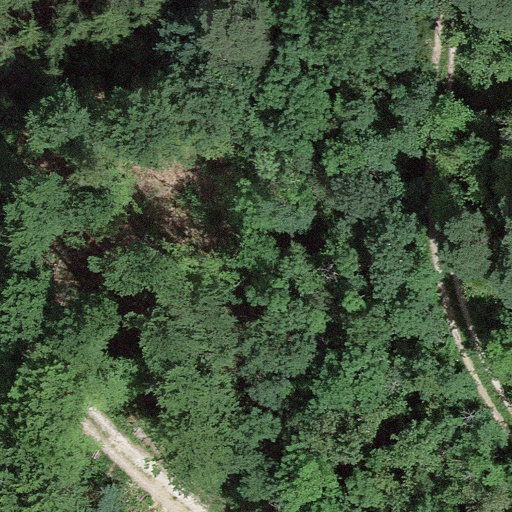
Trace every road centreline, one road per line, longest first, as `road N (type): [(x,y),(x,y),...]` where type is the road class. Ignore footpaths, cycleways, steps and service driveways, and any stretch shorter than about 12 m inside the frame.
road 1 (track): [(439,0),(431,99),(435,252),(467,365),(511,427)]
road 2 (track): [(179,511),(129,470),(0,324)]
